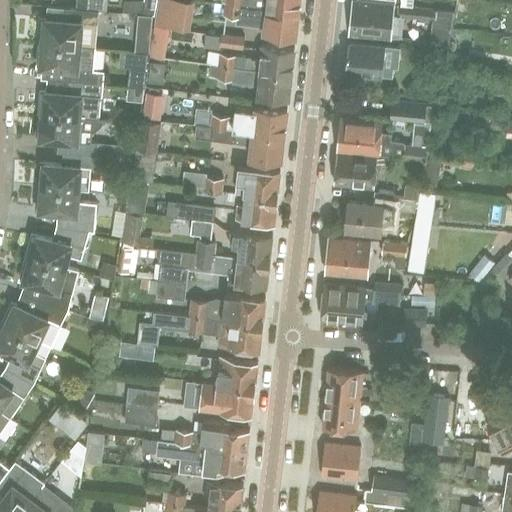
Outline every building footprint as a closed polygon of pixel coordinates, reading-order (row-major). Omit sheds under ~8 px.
[(131,0),(130,0),(124,0),(124,10),(143,11),(134,10),(134,4),(131,0)] [(144,0),(143,11),(155,13),(157,0),(144,0)] [(172,0),(157,0),(154,24),(182,28),(184,13),(171,11),(172,0)] [(223,0),(223,1),(244,4),(266,6),(298,10),(298,0),(223,0)] [(391,39),(396,2),(377,0),(353,0),(350,34),(391,39)] [(224,2),(223,14),(246,16),(245,22),(264,24),(263,33),(295,36),(298,10),(266,6),(244,4),(223,1),(224,2)] [(400,14),(434,18),(436,8),(421,6),(401,3),(400,14)] [(99,8),(70,5),(69,18),(42,16),(40,39),(80,43),(82,20),(98,21),(99,8)] [(220,44),(244,47),(245,35),(222,32),(221,35),(206,33),(205,44),(220,46),(220,44)] [(97,44),(80,43),(40,39),(38,63),(65,66),(64,78),(70,78),(98,80),(99,68),(92,67),(94,45),(97,45),(97,44)] [(384,74),(387,43),(349,39),(346,70),(384,74)] [(238,53),(236,65),(259,67),(291,71),(294,46),(262,42),(260,57),(251,56),(251,55),(238,53)] [(221,51),(219,63),(236,65),(238,53),(221,51)] [(219,63),(218,76),(235,78),(236,65),(219,63)] [(235,78),(235,79),(257,82),(255,93),(288,97),(291,71),(259,67),(236,65),(235,78)] [(104,81),(98,80),(70,78),(69,90),(42,88),(39,111),(80,115),(86,115),(99,116),(101,94),(103,94),(104,81)] [(423,118),(424,101),(393,97),(391,115),(423,118)] [(237,128),(283,133),(287,107),(255,103),(254,107),(235,105),(234,115),(231,114),(229,127),(237,128)] [(39,111),(37,135),(65,137),(64,150),(70,150),(98,152),(99,140),(92,139),(93,129),(97,127),(102,123),(105,117),(99,116),(86,115),(80,115),(39,111)] [(213,112),(212,125),(229,127),(231,114),(213,112)] [(382,117),(342,113),(339,147),(403,154),(404,142),(405,139),(389,138),(390,131),(380,130),(382,117)] [(160,120),(140,117),(136,146),(156,149),(160,120)] [(427,133),(429,121),(417,120),(417,127),(421,132),(427,133)] [(229,127),(212,125),(210,137),(227,139),(229,127)] [(283,133),(237,128),(235,141),(250,143),(249,155),(280,159),(283,133)] [(424,159),(426,144),(404,142),(403,154),(403,156),(424,159)] [(103,153),(98,152),(70,150),(69,162),(41,160),(39,183),(79,187),(90,188),(92,165),(102,166),(103,153)] [(374,184),(377,155),(339,151),(335,179),(374,184)] [(448,151),(446,162),(475,168),(478,157),(448,151)] [(441,157),(440,157),(429,155),(428,164),(439,167),(441,157)] [(246,191),(276,195),(279,169),(242,165),(241,177),(247,178),(246,191)] [(205,186),(222,188),(224,176),(206,174),(205,186)] [(79,187),(39,183),(37,207),(64,209),(62,224),(90,228),(95,229),(97,201),(78,199),(79,187)] [(404,197),(418,198),(420,185),(405,183),(404,197)] [(274,221),(276,195),(246,191),(244,204),(238,203),(237,216),(274,221)] [(392,208),(415,210),(418,198),(404,197),(394,195),(392,208)] [(391,218),(392,208),(383,207),(384,200),(350,196),(347,223),(381,227),(382,218),(391,218)] [(186,216),(213,219),(215,205),(187,202),(186,216)] [(139,243),(144,213),(126,210),(122,240),(139,243)] [(82,256),(90,228),(62,224),(59,238),(33,231),(27,254),(66,264),(69,253),(82,256)] [(240,242),(238,255),(269,259),(272,233),(230,228),(228,241),(234,242),(240,242)] [(326,270),(368,273),(371,238),(330,234),(326,270)] [(197,251),(215,253),(216,240),(198,238),(197,251)] [(383,253),(407,254),(408,241),(384,239),(383,253)] [(145,256),(163,256),(163,246),(145,245),(145,256)] [(214,265),(215,253),(197,251),(196,263),(214,265)] [(469,271),(479,279),(495,260),(484,252),(469,271)] [(79,268),(66,264),(27,254),(20,277),(47,284),(42,297),(69,307),(79,268)] [(266,285),(269,259),(238,255),(237,268),(231,267),(229,280),(266,285)] [(161,262),(159,278),(187,281),(189,265),(161,262)] [(186,298),(187,281),(159,278),(157,294),(186,298)] [(401,282),(375,279),(374,290),(400,293),(401,282)] [(362,328),(363,319),(367,284),(325,280),(322,315),(339,317),(339,325),(362,328)] [(225,291),(222,317),(262,322),(265,296),(225,291)] [(37,311),(12,299),(2,321),(39,338),(53,345),(53,343),(52,343),(69,307),(42,297),(37,311)] [(427,321),(428,307),(407,307),(407,321),(427,321)] [(162,323),(188,326),(190,314),(164,311),(162,323)] [(205,328),(206,316),(190,314),(188,326),(205,328)] [(259,348),(262,322),(222,317),(206,316),(205,328),(221,330),(219,344),(259,348)] [(39,338),(2,321),(0,325),(0,346),(17,354),(10,367),(35,381),(47,355),(34,349),(39,338)] [(141,339),(139,353),(155,355),(157,341),(141,339)] [(217,381),(223,382),(255,386),(258,359),(220,355),(217,381)] [(326,395),(360,399),(363,370),(329,366),(326,395)] [(18,405),(35,381),(10,367),(3,380),(0,377),(0,406),(11,414),(18,405)] [(200,405),(251,411),(255,386),(223,382),(217,381),(203,379),(200,405)] [(127,402),(158,406),(161,387),(130,382),(127,402)] [(370,400),(384,401),(385,387),(372,386),(370,400)] [(430,392),(423,438),(444,441),(450,394),(430,392)] [(356,428),(360,399),(326,395),(323,424),(356,428)] [(494,436),(511,427),(511,400),(502,405),(506,413),(487,422),(494,436)] [(158,406),(127,402),(124,418),(155,423),(158,406)] [(163,426),(161,437),(247,447),(250,427),(229,425),(230,420),(204,417),(202,431),(193,430),(193,428),(176,426),(176,428),(163,426)] [(406,424),(404,441),(420,443),(423,422),(412,421),(412,425),(406,424)] [(511,427),(494,436),(501,451),(511,445),(511,427)] [(90,432),(89,443),(105,445),(106,433),(90,432)] [(143,435),(142,447),(156,449),(158,436),(143,435)] [(245,466),(247,447),(161,437),(158,436),(156,449),(156,451),(205,457),(203,466),(234,470),(235,465),(245,466)] [(357,477),(360,444),(326,440),(323,473),(357,477)] [(0,479),(10,465),(0,457),(0,479)] [(10,466),(10,465),(0,479),(0,487),(6,492),(0,499),(0,511),(20,511),(43,484),(46,480),(16,458),(10,466)] [(489,466),(476,464),(474,476),(487,478),(489,466)] [(170,483),(171,472),(150,470),(149,481),(170,483)] [(374,473),(372,489),(411,495),(414,478),(374,473)] [(210,493),(209,506),(241,509),(244,483),(208,479),(206,493),(210,493)] [(43,484),(20,511),(66,511),(71,505),(43,484)] [(168,501),(185,503),(186,490),(170,488),(168,501)] [(413,495),(411,495),(372,489),(367,488),(365,500),(411,507),(413,495)] [(355,511),(358,493),(339,490),(339,491),(321,489),(318,511),(355,511)] [(511,511),(511,490),(506,490),(503,511),(504,511),(511,511)] [(240,511),(241,509),(209,506),(168,501),(166,511),(240,511)] [(462,502),(461,511),(464,511),(481,511),(483,504),(462,502)]
